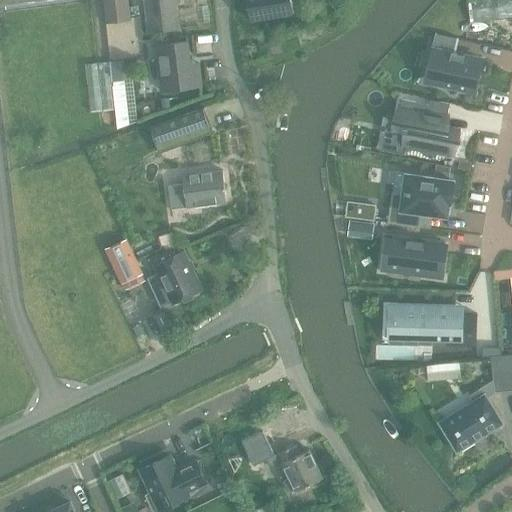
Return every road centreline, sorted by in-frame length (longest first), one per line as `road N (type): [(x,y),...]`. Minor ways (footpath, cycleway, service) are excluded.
road 1 (residential): [(0,435),(269,295)]
road 2 (residential): [(269,295),(264,181),(218,0)]
road 3 (residential): [(376,511),(301,390),(269,295)]
road 4 (residential): [(86,465),(248,389)]
road 5 (residential): [(511,108),(492,241),(511,243)]
